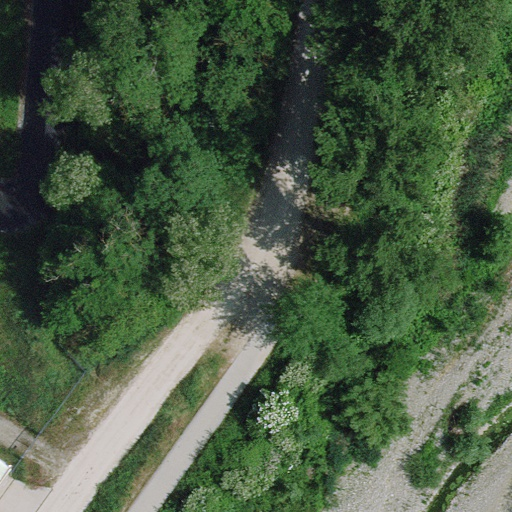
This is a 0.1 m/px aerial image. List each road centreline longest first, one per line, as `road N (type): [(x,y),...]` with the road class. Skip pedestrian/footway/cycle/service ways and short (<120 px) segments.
road 1 (track): [(316,0),(298,155),(282,200),(232,284),(59,511)]
road 2 (track): [(254,357),(143,511)]
road 3 (track): [(254,357),(274,284),(282,200)]
